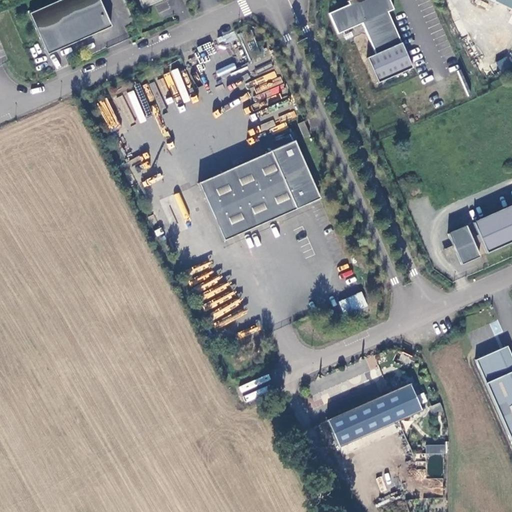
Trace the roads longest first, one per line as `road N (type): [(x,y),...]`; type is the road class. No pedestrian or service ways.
road 1 (unclassified): [(276,0),(283,39),(398,292),(419,315)]
road 2 (unclassified): [(419,315),(414,282),(300,18),(280,0)]
road 3 (unclassified): [(40,103),(267,0)]
road 4 (unclassified): [(419,315),(269,382)]
